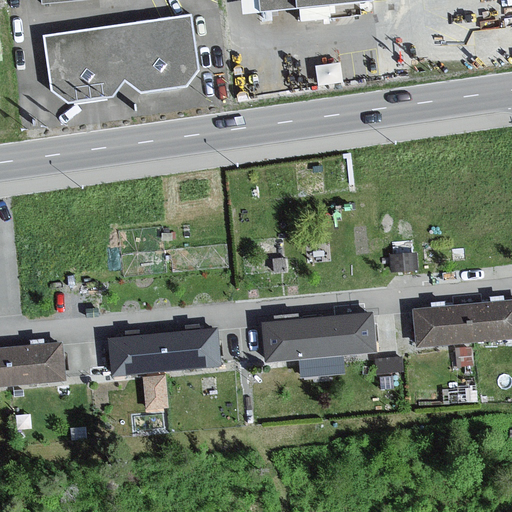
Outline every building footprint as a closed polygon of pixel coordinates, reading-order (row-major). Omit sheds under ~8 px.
[(240,0),(242,14),(261,12),(259,0),(240,0)] [(370,0),(259,0),(261,12),(371,1),(370,0)] [(190,15),(43,36),(50,91),(68,104),(113,98),(123,81),(140,94),(185,88),(198,70),(190,15)] [(415,252),(391,254),(392,271),(417,269),(415,252)] [(511,300),(497,302),(468,305),(472,342),(511,338),(511,300)] [(472,342),(468,305),(440,307),(414,309),(418,348),(472,342)] [(286,318),(261,321),(264,363),(300,360),(301,378),(346,374),(344,356),(379,353),(375,310),(349,313),(286,318)] [(193,331),(162,334),(165,371),(220,366),(216,329),(193,331)] [(165,371),(162,334),(132,336),(108,339),(111,377),(165,371)] [(37,345),(7,347),(11,385),(66,380),(62,342),(37,345)] [(0,386),(11,385),(7,347),(0,348),(0,386)] [(468,347),(455,349),(457,367),(470,366),(468,347)] [(388,359),(374,360),(375,373),(389,372),(388,359)] [(165,375),(142,377),(145,411),(169,408),(165,375)] [(86,427),(70,429),(71,441),(87,440),(86,427)]
